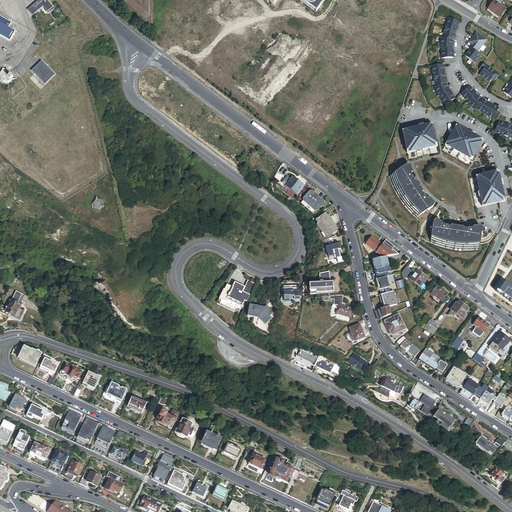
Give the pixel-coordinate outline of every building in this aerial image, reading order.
[(39,0),(28,10),(33,15),(43,6),(47,11),(53,7),(46,0),(39,0)] [(269,0),(274,5),(277,0),(298,0),(315,12),(324,0),(269,0)] [(499,18),(505,10),(494,0),(487,9),(493,14),(499,18)] [(0,29),(4,33),(12,24),(6,19),(9,16),(0,8),(0,29)] [(457,27),(458,23),(448,18),(445,25),(444,28),(455,31),(457,27)] [(454,35),(455,31),(444,28),(444,30),(443,33),(442,38),(452,40),(453,40),(454,35)] [(476,53),(485,40),(476,33),(471,40),(468,43),(472,46),(470,48),(476,53)] [(452,44),(452,40),(442,38),(440,38),(440,41),(439,46),(439,48),(440,48),(451,49),(452,44)] [(452,54),(452,49),(451,49),(440,48),(440,50),(440,54),(441,59),(452,58),(452,54)] [(474,63),(480,55),(476,53),(470,48),(467,52),(464,56),(474,63)] [(39,86),(51,76),(38,62),(27,71),(39,86)] [(484,79),(491,69),(483,63),(478,70),(481,72),(479,75),(481,77),(484,79)] [(443,69),(443,65),(431,66),(431,69),(431,73),(432,77),(444,74),(443,69)] [(494,81),(499,75),(491,69),(484,79),(488,82),(489,82),(491,79),(494,81)] [(445,79),(444,74),(432,77),(432,78),(434,83),(435,87),(445,84),(446,83),(445,79)] [(447,88),(445,84),(435,87),(434,87),(434,89),(437,96),(438,97),(439,96),(449,92),(447,88)] [(511,87),(509,85),(503,93),(511,99),(511,87)] [(467,102),(475,95),(475,94),(473,91),(469,87),(460,94),(461,95),(464,98),(467,102)] [(452,95),(450,91),(449,92),(439,96),(440,97),(443,103),(444,104),(445,105),(454,100),(455,99),(452,95)] [(475,109),(481,100),(478,98),(475,95),(467,102),(466,103),(468,105),(469,106),(474,110),(475,109)] [(484,115),(490,104),(486,102),(482,99),(481,100),(475,109),(479,112),(484,115)] [(493,119),(498,109),(495,107),(490,104),(484,115),(485,115),(490,118),(493,119)] [(504,136),(507,125),(503,123),(498,122),(494,133),(499,135),(504,136)] [(436,147),(435,139),(433,140),(432,133),(433,133),(431,125),(402,132),(407,154),(436,147)] [(482,141),(456,126),(445,146),(471,160),(475,153),(474,153),(477,147),(479,147),(482,141)] [(413,183),(409,175),(407,166),(405,167),(391,176),(392,177),(392,179),(393,180),(393,182),(394,184),(395,185),(395,187),(396,188),(397,190),(397,191),(398,193),(399,194),(400,196),(401,197),(402,198),(416,189),(413,183)] [(504,202),(498,172),(490,174),(491,176),(484,177),(484,176),(476,177),(482,207),(504,202)] [(281,185),(294,194),(301,183),(295,179),(288,175),(281,185)] [(313,208),(316,208),(321,200),(321,198),(315,194),(308,189),(306,189),(300,197),(301,199),(313,208)] [(433,207),(426,201),(420,194),(416,189),(402,198),(403,200),(404,201),(405,203),(406,204),(407,205),(408,207),(409,208),(410,209),(411,210),(412,211),(413,213),(415,214),(416,215),(417,216),(418,217),(432,208),(433,207)] [(103,200),(98,198),(94,202),(95,208),(101,210),(105,206),(103,200)] [(412,211),(411,210),(410,209),(409,208),(408,207),(407,205),(404,207),(405,208),(408,212),(412,216),(415,214),(413,213),(412,211)] [(328,237),(339,229),(335,224),(336,224),(335,222),(330,215),(329,216),(326,212),(316,220),(319,223),(317,224),(324,233),(325,233),(328,237)] [(454,248),(457,231),(450,229),(441,227),(433,223),(433,225),(430,241),(432,241),(433,242),(435,243),(437,243),(438,244),(440,244),(441,245),(443,245),(445,246),(446,246),(448,246),(449,247),(451,247),(453,247),(454,248)] [(479,247),(481,231),(481,230),(473,231),(463,231),(457,231),(454,248),(456,248),(458,248),(459,248),(461,248),(463,248),(464,248),(466,248),(468,248),(469,248),(471,248),(473,248),(475,248),(476,248),(478,248),(479,247)] [(366,246),(376,253),(382,246),(376,241),(371,238),(366,246)] [(339,254),(338,249),(337,246),(340,246),(339,244),(338,240),(325,243),(328,256),(339,254)] [(375,271),(388,268),(386,258),(387,258),(398,255),(392,250),(394,247),(385,241),(382,246),(376,253),(372,259),(372,261),(373,264),(375,271)] [(389,260),(390,261),(399,259),(400,260),(404,255),(401,252),(398,255),(387,258),(388,260),(389,260)] [(392,276),(393,276),(393,274),(389,275),(388,273),(393,272),(392,267),(388,268),(375,271),(375,273),(375,275),(372,276),(373,281),(377,280),(386,278),(392,276)] [(403,280),(410,271),(406,268),(402,274),(403,280)] [(333,275),(333,271),(321,274),(322,281),(329,280),(334,280),(333,275)] [(422,284),(426,279),(420,274),(418,272),(416,275),(414,274),(410,280),(421,289),(424,286),(422,284)] [(394,283),(392,276),(386,278),(387,284),(394,283)] [(384,289),(388,288),(387,284),(386,278),(377,280),(379,289),(379,291),(384,289)] [(334,291),(334,283),(329,284),(329,280),(322,281),(322,284),(319,285),(320,292),(317,292),(317,295),(329,294),(328,291),(334,291)] [(397,290),(404,288),(402,281),(395,282),(397,290)] [(245,301),(247,302),(256,286),(249,282),(245,289),(243,293),(233,288),(228,285),(225,290),(224,289),(219,299),(222,300),(226,302),(224,307),(238,314),(245,301)] [(243,293),(245,289),(239,285),(236,284),(233,288),(243,293)] [(511,288),(505,284),(499,292),(511,301),(511,288)] [(302,296),(303,288),(303,285),(299,285),(287,285),(282,289),(285,291),(284,293),(284,295),(285,295),(285,301),(291,301),(291,299),(302,299),(302,296)] [(432,295),(442,302),(447,295),(443,291),(438,287),(432,295)] [(23,313),(19,311),(21,307),(17,305),(22,296),(16,293),(11,302),(10,302),(5,313),(9,315),(14,317),(13,319),(19,322),(22,315),(23,313)] [(388,307),(397,305),(394,293),(390,294),(385,295),(381,296),(380,296),(382,304),(383,308),(388,307)] [(351,309),(345,307),(346,305),(345,305),(346,303),(342,301),(343,296),(321,297),(322,301),(334,300),(334,306),(338,307),(336,314),(350,319),(354,310),(351,309)] [(466,317),(464,315),(468,310),(463,306),(458,302),(452,310),(462,318),(461,318),(464,321),(466,318),(465,317),(466,317)] [(271,316),(274,313),(266,306),(264,308),(262,308),(262,305),(254,304),(254,307),(250,307),(250,311),(249,311),(249,316),(261,317),(265,321),(266,319),(270,323),(273,318),(271,316)] [(382,318),(391,315),(388,307),(383,308),(380,309),(374,311),(376,317),(377,320),(382,318)] [(7,319),(20,325),(24,316),(22,315),(19,322),(13,319),(14,317),(9,315),(7,319)] [(393,336),(405,330),(398,316),(385,322),(389,332),(391,335),(392,336),(393,336)] [(422,328),(427,332),(435,322),(430,318),(422,328)] [(476,328),(483,334),(489,326),(483,321),(479,318),(473,326),(476,328)] [(427,332),(432,335),(440,325),(435,322),(427,332)] [(354,343),(365,339),(362,332),(359,325),(349,329),(354,343)] [(483,334),(476,328),(472,333),(480,339),(483,334)] [(505,346),(509,341),(504,337),(499,333),(493,342),(505,351),(507,348),(505,346)] [(406,341),(403,338),(397,343),(401,347),(406,341)] [(451,347),(457,350),(462,343),(463,342),(457,338),(451,347)] [(414,358),(420,352),(406,341),(401,347),(411,355),(414,358)] [(465,350),(463,348),(465,345),(462,343),(457,350),(462,354),(465,350)] [(22,361),(36,367),(41,355),(36,352),(36,353),(32,351),(24,348),(19,359),(22,361)] [(441,360),(433,355),(428,351),(426,350),(415,366),(418,368),(422,362),(427,366),(430,367),(431,368),(434,370),(438,365),(440,362),(441,360)] [(465,350),(462,354),(472,360),(474,356),(465,350)] [(308,367),(314,370),(319,359),(301,351),(298,357),(302,358),(306,360),(302,368),(307,370),(308,367)] [(368,368),(366,366),(368,364),(362,360),(353,353),(348,361),(362,372),(365,368),(370,372),(372,370),(369,367),(368,368)] [(328,372),(331,373),(334,365),(319,358),(319,359),(314,370),(323,374),(324,370),(328,372)] [(50,371),(55,374),(58,367),(53,365),(54,363),(45,359),(40,369),(44,371),(46,372),(47,370),(50,371)] [(439,375),(441,376),(447,366),(440,362),(438,365),(434,370),(434,372),(439,375)] [(76,381),(79,380),(82,372),(76,369),(77,368),(72,365),(71,367),(67,365),(64,371),(61,372),(61,374),(61,376),(63,377),(66,376),(68,377),(73,379),(76,381)] [(340,368),(334,365),(331,373),(337,376),(340,368)] [(463,389),(467,383),(470,378),(452,367),(445,379),(456,386),(458,387),(463,389)] [(95,390),(101,378),(89,372),(83,384),(84,384),(95,390)] [(400,395),(403,389),(400,387),(400,386),(384,378),(380,386),(391,391),(396,394),(397,393),(400,395)] [(341,386),(354,393),(359,386),(351,382),(350,385),(343,381),(341,386)] [(0,398),(6,401),(9,393),(6,392),(2,390),(5,385),(0,383),(0,384),(0,398)] [(127,397),(129,393),(127,392),(128,390),(123,388),(122,389),(120,388),(120,387),(112,383),(106,396),(117,401),(115,405),(118,406),(120,407),(124,400),(126,401),(127,397)] [(473,397),(477,390),(467,383),(463,389),(462,390),(466,393),(465,395),(467,396),(469,394),(472,397),(472,396),(473,397)] [(95,390),(84,384),(82,387),(87,389),(89,391),(93,393),(95,390)] [(478,400),(480,401),(487,389),(481,384),(478,388),(477,390),(473,397),(478,400)] [(367,394),(368,391),(359,386),(354,393),(366,400),(369,395),(367,394)] [(487,408),(492,401),(494,403),(496,400),(497,398),(495,396),(496,396),(493,393),(487,389),(480,401),(483,404),(482,405),(485,406),(487,408)] [(146,396),(155,401),(158,394),(149,390),(146,396)] [(424,395),(416,390),(413,397),(414,398),(432,409),(436,403),(424,395)] [(466,393),(462,390),(459,395),(467,399),(470,401),(472,398),(473,397),(472,396),(472,397),(469,394),(467,396),(465,395),(466,393)] [(27,408),(23,406),(26,400),(22,398),(16,395),(10,408),(19,412),(17,416),(22,418),(27,408)] [(496,407),(500,409),(506,400),(499,395),(497,398),(496,400),(494,403),(497,404),(496,406),(496,407)] [(164,405),(167,406),(170,400),(162,397),(159,404),(163,406),(164,405)] [(142,414),(143,415),(148,405),(133,398),(133,399),(132,399),(131,402),(129,408),(142,414)] [(432,409),(414,398),(413,399),(414,400),(409,407),(426,418),(432,409)] [(509,421),(511,416),(511,412),(510,411),(506,409),(508,406),(511,400),(508,398),(506,400),(500,409),(504,412),(502,416),(506,419),(509,421)] [(38,418),(42,420),(47,409),(38,406),(33,403),(27,416),(32,419),(33,416),(38,418)] [(441,426),(448,431),(455,422),(447,415),(440,409),(434,417),(442,424),(441,426)] [(171,430),(172,430),(180,414),(173,410),(170,417),(166,415),(167,413),(163,412),(161,416),(160,416),(158,420),(161,421),(160,423),(165,425),(169,427),(168,428),(169,429),(171,430)] [(71,441),(81,418),(77,416),(78,415),(75,414),(70,411),(68,415),(61,429),(64,430),(61,437),(71,441)] [(210,419),(217,422),(221,414),(214,411),(210,419)] [(41,425),(45,427),(49,418),(45,416),(41,425)] [(474,422),(468,418),(464,424),(470,428),(474,422)] [(195,429),(192,428),(193,424),(182,419),(176,434),(183,437),(187,439),(189,435),(192,436),(195,429)] [(90,444),(99,425),(93,422),(89,420),(87,424),(85,423),(75,443),(85,448),(87,443),(90,444)] [(0,430),(0,439),(8,443),(16,426),(5,421),(0,430)] [(108,449),(116,433),(103,427),(96,443),(108,449)] [(18,448),(24,451),(30,438),(29,438),(29,437),(28,436),(27,437),(26,436),(27,433),(21,430),(19,434),(23,435),(21,438),(19,437),(17,442),(20,444),(18,448)] [(216,445),(219,446),(222,439),(207,432),(202,444),(209,447),(214,450),(216,445)] [(20,444),(17,442),(19,437),(21,438),(23,435),(19,434),(13,447),(18,449),(16,452),(18,453),(22,455),(24,451),(18,448),(20,444)] [(481,449),(491,457),(499,445),(502,447),(505,443),(498,438),(494,445),(489,442),(488,443),(481,436),(476,444),(477,445),(475,447),(480,451),(481,449)] [(39,458),(45,461),(50,451),(35,443),(30,454),(39,458)] [(105,457),(108,449),(96,443),(95,445),(92,451),(99,454),(105,457)] [(253,452),(254,453),(256,449),(253,447),(254,445),(252,443),(247,453),(252,455),(253,452)] [(232,456),(238,459),(242,451),(238,449),(236,448),(234,447),(232,446),(231,446),(229,445),(225,453),(232,456)] [(122,459),(121,458),(122,455),(124,456),(125,454),(128,456),(130,451),(125,449),(124,452),(115,448),(109,460),(117,463),(120,465),(122,459)] [(55,473),(59,475),(68,457),(66,456),(68,453),(59,449),(52,462),(51,462),(48,469),(54,472),(55,473)] [(145,458),(152,461),(155,457),(145,452),(143,456),(136,452),(132,461),(138,465),(142,466),(145,458)] [(173,460),(164,455),(161,462),(165,464),(166,462),(171,464),(173,460)] [(256,468),(262,471),(266,461),(254,455),(249,465),(256,468)] [(286,476),(289,477),(293,469),(283,465),(285,462),(277,458),(269,474),(276,478),(276,477),(277,477),(282,480),(284,480),(286,476)] [(78,475),(83,466),(79,465),(80,463),(76,461),(75,463),(73,461),(68,471),(78,475)] [(164,483),(173,465),(171,464),(166,462),(165,464),(161,462),(158,467),(159,468),(157,472),(153,471),(150,476),(152,480),(153,480),(154,478),(160,481),(164,483)] [(295,468),(301,471),(304,465),(302,464),(298,463),(297,462),(295,468)] [(6,483),(8,483),(9,481),(10,479),(9,478),(8,478),(10,474),(6,472),(7,469),(1,466),(0,467),(0,489),(1,490),(2,488),(3,488),(6,483)] [(501,484),(505,479),(502,477),(503,475),(499,471),(500,470),(497,468),(490,476),(493,478),(492,479),(494,481),(497,483),(499,484),(496,488),(499,491),(503,485),(501,484)] [(78,475),(68,471),(67,473),(74,476),(73,477),(74,478),(77,479),(78,475)] [(187,483),(184,482),(186,478),(184,477),(185,476),(180,474),(175,471),(168,485),(166,484),(165,486),(180,493),(183,494),(185,493),(188,488),(185,487),(187,483)] [(96,487),(101,478),(91,473),(87,482),(92,485),(96,487)] [(118,496),(123,485),(121,484),(123,480),(108,473),(106,477),(110,479),(105,490),(113,494),(118,496)] [(199,496),(203,498),(208,488),(202,485),(198,483),(193,493),(199,496)] [(219,499),(224,501),(229,492),(223,489),(218,487),(213,496),(219,499)] [(318,501),(329,506),(334,496),(337,497),(339,492),(331,489),(329,492),(323,489),(318,501)] [(351,505),(353,506),(355,502),(346,497),(347,495),(339,491),(339,492),(337,497),(341,499),(339,503),(341,504),(339,507),(344,509),(349,511),(351,505)] [(37,507),(41,500),(39,499),(41,496),(31,494),(27,501),(37,507)] [(162,508),(163,505),(162,504),(163,503),(157,500),(156,501),(146,496),(140,508),(142,509),(141,509),(146,511),(147,509),(151,511),(159,511),(161,507),(162,508)] [(307,505),(312,508),(315,501),(310,498),(307,505)] [(66,511),(67,511),(67,510),(65,509),(65,508),(64,508),(65,507),(55,500),(51,506),(41,500),(37,507),(44,511),(66,511)] [(232,511),(237,511),(242,502),(240,501),(239,503),(233,501),(230,509),(232,509),(234,510),(232,511)] [(328,510),(329,506),(318,501),(316,504),(322,507),(328,510)] [(215,510),(220,511),(222,511),(225,505),(219,502),(215,510)] [(247,511),(249,508),(243,505),(244,503),(242,502),(237,511),(247,511)] [(390,511),(391,510),(371,502),(367,509),(370,510),(368,511),(390,511)]
